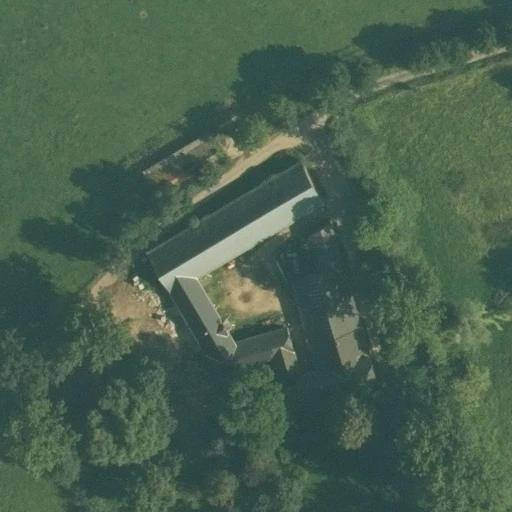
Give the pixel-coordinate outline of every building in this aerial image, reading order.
[(208,133),(143,173),(161,200),(226,160),(208,133)] [(147,251),(171,291),(197,276),(325,201),(301,160),(147,251)] [(309,339),(360,323),(331,222),(313,232),(324,271),(292,279),(309,339)] [(206,350),(207,350),(235,342),(197,276),(171,291),(206,350)] [(95,323),(35,388),(53,404),(112,339),(95,323)] [(309,339),(318,369),(369,354),(360,323),(309,339)] [(207,350),(219,371),(274,356),(294,350),(287,327),(235,342),(207,350)] [(297,376),(304,399),(376,377),(369,354),(318,369),(297,376)]
